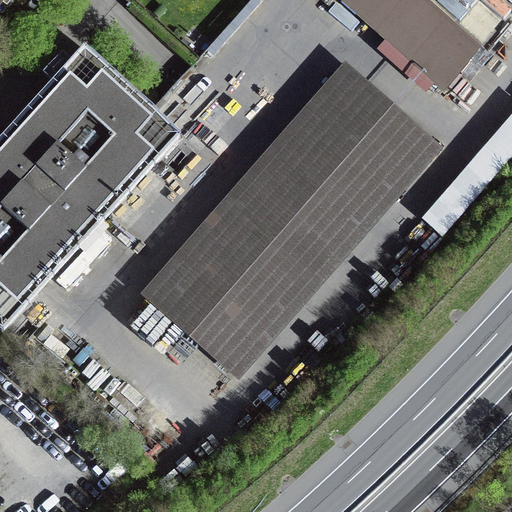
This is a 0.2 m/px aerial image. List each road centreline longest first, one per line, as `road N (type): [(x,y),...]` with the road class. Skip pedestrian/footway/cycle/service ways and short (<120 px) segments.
road 1 (motorway): [(511,316),(314,511)]
road 2 (motorway): [(385,511),(511,386)]
